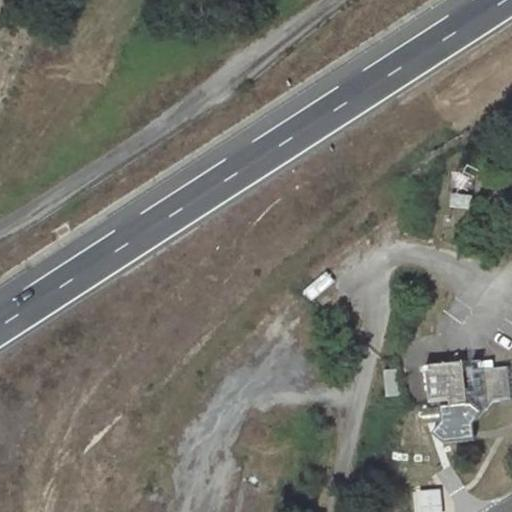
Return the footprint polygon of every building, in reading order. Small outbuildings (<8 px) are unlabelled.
[(460,362),(458,352),(449,358),(450,364),(460,362)] [(464,367),(464,362),(450,364),(425,366),(429,403),(449,402),(450,406),(440,406),(440,408),(441,422),(432,434),(443,444),(476,440),(474,424),(483,413),(471,403),(468,404),(468,403),(477,402),(474,366),(464,367)] [(401,396),(398,370),(383,371),(386,397),(401,396)] [(440,408),(423,409),(424,423),(441,422),(440,408)] [(446,511),(444,492),(421,494),(422,511),(446,511)]
